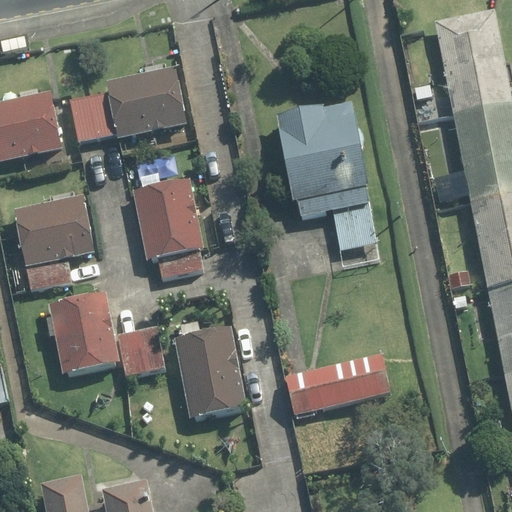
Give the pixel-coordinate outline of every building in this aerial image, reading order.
[(434,28),(464,176),(432,183),(437,209),(470,202),(511,411),(511,112),(493,17),(434,28)] [(115,141),(116,145),(186,133),(175,73),(103,86),(105,99),(68,105),(76,148),(115,141)] [(0,107),(0,167),(59,156),(48,100),(37,102),(35,92),(17,96),(18,104),(0,107)] [(376,252),(350,111),(322,116),(322,114),(272,123),(289,211),(298,209),(301,223),(331,218),(339,259),(376,252)] [(191,186),(130,196),(141,265),(162,262),(166,282),(203,276),(199,255),(202,254),(191,186)] [(82,202),(12,216),(28,296),(71,287),(67,265),(94,259),(82,202)] [(106,301),(49,309),(60,381),(119,373),(121,381),(162,375),(156,333),(111,340),(106,301)] [(245,415),(230,333),(171,344),(186,426),(245,415)] [(378,360),(282,384),(292,425),(388,401),(378,360)] [(0,366),(0,410),(9,409),(2,366),(0,366)] [(87,511),(82,482),(40,490),(44,511),(150,511),(147,491),(100,499),(102,511),(87,511)]
